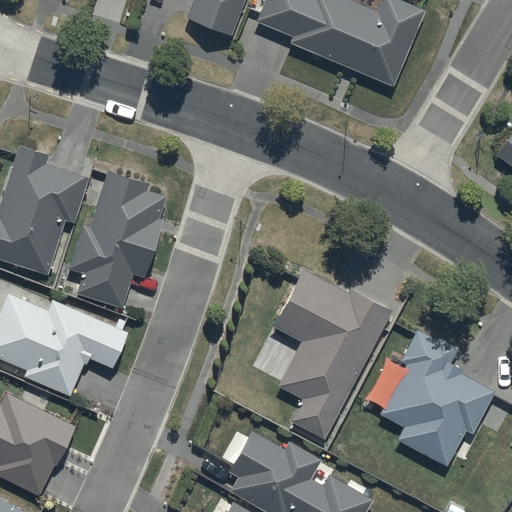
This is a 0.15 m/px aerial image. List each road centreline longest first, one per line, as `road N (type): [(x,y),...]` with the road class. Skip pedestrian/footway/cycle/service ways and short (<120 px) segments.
road 1 (residential): [(99,511),(185,297),(236,123)]
road 2 (residential): [(0,52),(236,123)]
road 3 (residential): [(400,196),(511,9)]
road 4 (residential): [(236,123),(400,196)]
road 5 (residential): [(400,196),(511,269)]
